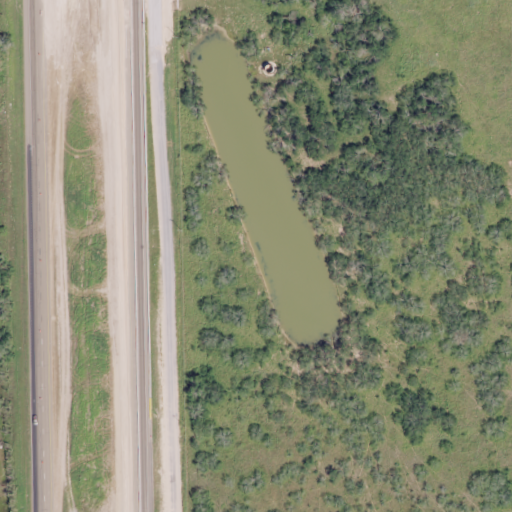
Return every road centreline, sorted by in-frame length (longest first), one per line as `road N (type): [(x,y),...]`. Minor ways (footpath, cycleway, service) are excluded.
road 1 (trunk): [(144,511),(121,0)]
road 2 (trunk): [(43,0),(48,511)]
